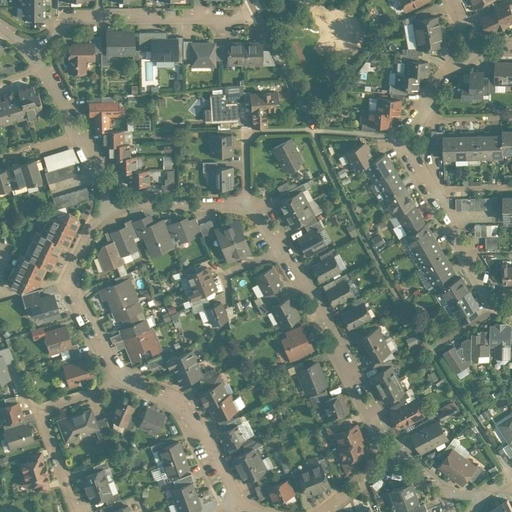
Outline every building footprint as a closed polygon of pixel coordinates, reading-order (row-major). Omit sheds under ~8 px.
[(400,0),(402,4),(405,10),(426,0),(400,0)] [(511,1),(511,0),(504,0),(494,5),(497,10),(497,12),(510,6),(511,6),(511,5),(511,1)] [(45,6),(22,6),(22,18),(45,18),(45,6)] [(510,6),(497,12),(497,10),(481,18),(484,25),(494,31),(498,29),(498,30),(508,25),(508,24),(511,21),(511,9),(511,6),(510,6)] [(415,13),(401,19),(404,24),(413,22),(413,20),(416,20),(415,13)] [(416,20),(413,20),(413,22),(415,34),(439,30),(437,16),(416,20)] [(439,30),(415,34),(418,47),(418,48),(421,47),(441,44),(439,30)] [(167,31),(145,31),(145,50),(154,50),(154,58),(174,58),(175,58),(175,36),(167,36),(167,31)] [(133,32),(107,32),(107,49),(107,54),(119,54),(119,53),(133,52),(133,32)] [(407,36),(409,48),(418,47),(415,34),(407,36)] [(101,36),(89,36),(89,44),(93,44),(93,51),(101,51),(101,49),(101,36)] [(183,36),(175,36),(175,58),(174,58),(174,64),(183,64),(183,40),(183,36)] [(192,43),(192,40),(183,40),(183,58),(191,58),(191,43),(192,43)] [(192,43),(191,43),(191,58),(191,63),(201,63),(201,64),(214,64),(214,59),(214,44),(214,43),(192,43)] [(245,63),(245,43),(228,43),(228,44),(228,59),(228,63),(245,63)] [(261,43),(245,43),(245,63),(260,63),(261,63),(261,49),(261,43)] [(89,44),(76,44),(76,48),(69,48),(69,72),(84,72),(84,59),(93,59),(93,51),(93,44),(89,44)] [(107,49),(101,49),(101,51),(101,69),(109,69),(109,54),(107,54),(107,49)] [(268,49),(261,49),(261,63),(260,63),(260,65),(274,64),(268,49)] [(418,54),(406,53),(400,53),(399,62),(406,62),(406,59),(418,60),(418,55),(418,54)] [(418,60),(406,59),(406,62),(405,73),(418,74),(427,75),(428,61),(418,60)] [(399,62),(397,62),(396,73),(405,73),(406,62),(399,62)] [(511,62),(495,62),(495,76),(495,83),(496,83),(505,83),(511,83),(511,62)] [(13,65),(0,69),(0,75),(15,71),(13,65)] [(483,72),(471,72),(471,84),(464,84),(463,84),(463,99),(471,99),(471,96),(483,96),(483,94),(483,76),(483,72)] [(405,73),(396,73),(395,84),(395,87),(407,88),(417,88),(418,74),(405,73)] [(407,88),(395,87),(395,84),(389,83),(389,92),(391,93),(392,92),(405,93),(405,94),(407,94),(407,88)] [(496,83),(495,91),(505,92),(505,83),(496,83)] [(33,85),(18,90),(19,94),(20,97),(25,117),(43,111),(40,102),(41,102),(38,92),(35,93),(33,85)] [(242,85),(224,86),(225,103),(243,101),(242,85)] [(213,104),(225,103),(224,86),(212,87),(213,104)] [(14,91),(3,94),(4,99),(5,102),(11,119),(16,117),(17,119),(25,117),(20,97),(19,94),(15,96),(14,91)] [(277,92),(250,93),(252,126),(266,125),(266,110),(278,109),(277,92)] [(405,93),(392,92),(391,93),(391,99),(400,99),(400,100),(405,100),(405,94),(405,93)] [(1,100),(0,97),(0,122),(2,122),(3,124),(11,121),(11,119),(5,102),(4,99),(1,100)] [(369,110),(377,111),(378,98),(370,97),(369,110)] [(391,99),(378,98),(377,111),(391,112),(391,113),(399,113),(400,100),(400,99),(391,99)] [(101,103),(89,104),(90,114),(96,114),(96,131),(103,131),(107,131),(107,130),(107,128),(106,128),(106,113),(117,112),(117,114),(125,114),(124,112),(124,107),(117,107),(117,102),(101,103)] [(362,123),(367,123),(369,110),(359,110),(358,123),(362,123)] [(391,112),(377,111),(369,110),(367,123),(367,124),(376,125),(390,126),(391,113),(391,112)] [(376,125),(367,124),(367,123),(362,123),(361,130),(375,131),(376,125)] [(511,128),(511,129),(511,130),(502,130),(502,134),(503,134),(503,152),(504,152),(511,151),(511,128)] [(122,130),(107,130),(107,131),(103,131),(103,144),(109,144),(123,144),(123,143),(122,130)] [(132,130),(122,130),(123,143),(129,143),(133,143),(132,130)] [(487,134),(479,135),(480,157),(492,157),(491,133),(487,134)] [(502,134),(494,134),(494,133),(491,133),(492,157),(504,156),(504,152),(503,152),(503,134),(502,134)] [(217,134),(212,134),(210,134),(210,155),(231,154),(232,153),(231,134),(230,134),(217,134)] [(452,135),(443,136),(443,143),(444,155),(444,158),(456,158),(455,135),(455,134),(452,135)] [(464,135),(455,135),(456,158),(468,157),(467,134),(464,134),(464,135)] [(479,135),(471,135),(471,134),(467,134),(468,157),(480,157),(479,135)] [(290,139),(274,147),(285,169),(301,161),(290,139)] [(364,142),(344,154),(354,171),(373,160),(374,160),(364,142)] [(123,144),(109,144),(109,158),(115,158),(115,157),(129,157),(129,143),(123,143),(123,144)] [(374,160),(373,160),(377,166),(388,159),(385,153),(374,160)] [(173,156),(163,156),(163,166),(173,166),(173,156)] [(129,157),(115,157),(115,158),(115,171),(128,171),(135,170),(135,157),(129,157)] [(468,166),(468,157),(456,158),(456,167),(468,166)] [(468,157),(468,166),(480,166),(480,157),(468,157)] [(34,159),(20,163),(26,183),(26,184),(33,181),(34,183),(36,182),(35,181),(40,179),(34,159)] [(388,159),(377,166),(373,160),(364,166),(373,182),(376,181),(394,170),(392,166),(392,165),(390,161),(388,159)] [(216,161),(203,161),(203,171),(210,171),(210,167),(217,167),(216,161)] [(20,163),(5,168),(11,187),(26,183),(20,163)] [(73,163),(67,165),(71,176),(77,175),(73,163)] [(71,176),(67,165),(62,167),(65,178),(71,176)] [(62,167),(56,168),(59,180),(65,178),(62,167)] [(217,167),(210,167),(210,171),(210,188),(232,187),(232,178),(230,176),(230,167),(217,167)] [(0,169),(0,190),(11,187),(5,168),(0,169)] [(56,168),(50,170),(54,182),(59,180),(56,168)] [(50,170),(44,172),(48,183),(54,182),(50,170)] [(148,170),(135,170),(128,171),(128,184),(148,184),(148,170)] [(394,170),(376,181),(385,197),(393,193),(390,188),(401,181),(394,170)] [(173,190),(173,179),(167,179),(165,179),(165,184),(162,185),(162,190),(173,190)] [(287,181),(277,186),(281,194),(291,188),(287,181)] [(379,200),(383,198),(385,197),(376,181),(373,182),(370,184),(379,200)] [(401,181),(390,188),(393,193),(404,186),(401,181)] [(303,183),(286,191),(289,197),(300,191),(301,191),(306,188),(303,183)] [(393,193),(385,197),(383,198),(393,216),(396,215),(396,214),(414,204),(404,186),(393,193)] [(87,187),(81,189),(84,200),(90,199),(87,187)] [(311,199),(306,188),(301,191),(306,201),(311,199)] [(81,189),(75,191),(79,202),(84,200),(81,189)] [(75,191),(69,192),(73,204),(79,202),(75,191)] [(289,197),(278,202),(284,213),(306,201),(301,191),(300,191),(289,197)] [(69,192),(64,194),(67,206),(73,204),(69,192)] [(64,194),(58,196),(62,207),(67,206),(64,194)] [(58,196),(52,198),(56,209),(62,207),(58,196)] [(511,196),(503,197),(503,220),(511,219),(511,196)] [(306,201),(284,213),(291,226),(301,221),(313,215),(313,214),(306,201)] [(414,204),(396,214),(396,215),(402,225),(407,234),(425,223),(414,204)] [(43,233),(62,243),(67,245),(78,221),(77,216),(68,211),(52,217),(43,233)] [(313,215),(301,221),(305,227),(316,221),(313,215)] [(393,216),(388,219),(394,230),(402,225),(396,215),(393,216)] [(154,223),(150,225),(146,216),(138,220),(144,234),(152,254),(174,245),(170,235),(166,226),(164,219),(154,223)] [(172,223),(170,217),(164,219),(166,226),(172,223)] [(172,223),(166,226),(170,235),(179,231),(182,239),(192,235),(190,231),(199,228),(198,225),(196,218),(187,222),(185,218),(172,223)] [(132,222),(131,219),(125,221),(127,225),(132,237),(138,235),(132,222)] [(211,219),(198,225),(199,228),(203,236),(216,230),(215,229),(211,219)] [(316,221),(305,227),(308,232),(316,227),(318,231),(324,228),(319,219),(316,221)] [(144,234),(138,220),(132,222),(138,235),(138,236),(144,234)] [(250,251),(237,220),(215,229),(216,230),(228,260),(250,251)] [(407,234),(405,235),(414,251),(434,239),(425,223),(407,234)] [(127,225),(110,232),(114,240),(123,262),(132,258),(129,252),(137,249),(132,237),(127,225)] [(407,234),(402,225),(394,230),(399,239),(405,235),(407,234)] [(308,232),(297,238),(306,255),(326,245),(318,231),(316,227),(308,232)] [(318,231),(326,245),(333,241),(325,227),(324,228),(318,231)] [(27,257),(46,266),(50,268),(62,243),(43,233),(39,231),(27,257)] [(110,232),(105,234),(108,242),(114,240),(110,232)] [(434,239),(414,251),(424,267),(444,255),(434,239)] [(108,242),(103,245),(98,254),(104,270),(115,265),(122,263),(123,262),(114,240),(108,242)] [(334,248),(319,256),(322,261),(332,255),(333,256),(337,253),(334,248)] [(129,252),(132,258),(139,255),(137,249),(129,252)] [(337,253),(333,256),(340,269),(347,266),(340,252),(337,253)] [(46,266),(27,257),(22,254),(9,283),(20,289),(37,284),(46,266)] [(322,261),(312,266),(320,280),(340,269),(333,256),(332,255),(322,261)] [(444,255),(424,267),(431,279),(436,276),(438,281),(433,284),(434,284),(449,275),(454,273),(444,255)] [(196,270),(204,267),(202,262),(194,265),(196,270)] [(122,263),(115,265),(119,275),(126,272),(122,263)] [(194,265),(178,271),(181,277),(186,275),(186,274),(196,270),(194,265)] [(196,270),(186,274),(186,275),(181,277),(180,277),(182,281),(181,283),(182,287),(184,288),(185,288),(211,277),(206,266),(204,267),(196,270)] [(273,266),(254,276),(259,286),(264,294),(272,290),(282,284),(273,266)] [(511,266),(503,267),(503,283),(511,283),(511,266)] [(424,267),(416,272),(425,287),(427,286),(428,288),(433,285),(434,284),(433,284),(438,281),(436,276),(431,279),(424,267)] [(109,273),(111,279),(114,278),(118,276),(115,271),(109,273)] [(130,271),(123,274),(125,279),(129,278),(133,277),(130,271)] [(348,272),(333,280),(335,285),(346,280),(351,277),(348,272)] [(125,279),(123,274),(118,276),(114,278),(116,283),(125,279)] [(452,281),(449,275),(434,284),(433,285),(438,293),(443,291),(449,302),(469,290),(461,277),(452,281)] [(211,277),(185,288),(184,290),(185,293),(187,293),(189,298),(195,296),(195,297),(205,293),(212,290),(215,288),(211,277)] [(116,283),(99,290),(103,299),(107,297),(112,311),(138,300),(129,278),(125,279),(116,283)] [(333,280),(323,286),(325,291),(335,285),(333,280)] [(335,285),(325,291),(333,305),(353,294),(346,280),(335,285)] [(259,286),(255,288),(259,296),(264,294),(259,286)] [(38,290),(28,293),(30,302),(41,299),(38,290)] [(207,298),(214,296),(212,290),(205,293),(207,298)] [(272,290),(264,294),(259,296),(262,302),(275,295),(272,290)] [(469,290),(449,302),(461,323),(478,313),(475,308),(478,306),(469,290)] [(28,293),(21,295),(25,307),(31,306),(30,303),(30,302),(28,293)] [(205,293),(195,297),(195,296),(189,298),(191,305),(207,298),(205,293)] [(30,302),(30,303),(31,306),(34,317),(43,314),(44,318),(59,313),(54,295),(41,299),(30,302)] [(275,295),(262,302),(257,304),(262,315),(272,310),(270,307),(279,302),(275,295)] [(364,295),(353,301),(356,306),(363,303),(367,301),(364,295)] [(254,299),(257,304),(262,302),(259,296),(254,299)] [(279,302),(270,307),(272,310),(281,326),(299,316),(289,297),(279,302)] [(207,298),(191,305),(194,312),(206,307),(210,305),(207,298)] [(112,311),(116,319),(122,317),(126,327),(118,330),(119,333),(122,339),(123,339),(149,328),(145,317),(138,300),(112,311)] [(210,305),(206,307),(213,325),(226,319),(227,319),(225,313),(220,301),(210,305)] [(356,306),(341,314),(349,328),(370,317),(363,303),(356,306)] [(227,319),(226,319),(230,328),(235,326),(233,310),(225,313),(227,319)] [(177,311),(168,312),(163,313),(164,319),(175,318),(176,324),(179,324),(177,311)] [(152,315),(145,317),(149,328),(151,327),(156,325),(152,315)] [(504,323),(496,323),(496,326),(490,326),(490,330),(490,345),(496,345),(495,357),(497,357),(497,359),(500,362),(504,362),(507,359),(508,357),(509,357),(510,342),(510,330),(510,326),(504,326),(504,323)] [(301,324),(289,329),(291,335),(303,330),(301,324)] [(65,326),(44,332),(45,335),(50,352),(66,347),(71,345),(65,326)] [(42,327),(31,330),(34,339),(45,335),(44,332),(42,327)] [(149,328),(123,339),(126,344),(132,360),(141,356),(138,351),(149,347),(151,352),(160,349),(151,327),(149,328)] [(364,327),(352,333),(355,338),(367,332),(364,327)] [(367,332),(355,338),(358,344),(362,342),(366,349),(384,339),(377,327),(367,332)] [(291,335),(281,339),(290,360),(300,356),(299,354),(313,349),(310,340),(307,341),(306,339),(307,338),(303,330),(291,335)] [(490,330),(481,330),(481,334),(472,333),(471,337),(472,337),(471,358),(479,358),(479,354),(489,355),(490,355),(490,345),(490,330)] [(119,333),(110,336),(113,343),(116,342),(122,339),(119,333)] [(384,339),(391,351),(398,348),(391,335),(384,339)] [(462,346),(456,349),(454,345),(444,352),(457,372),(471,363),(471,358),(472,337),(471,337),(468,337),(463,341),(462,346)] [(122,339),(116,342),(118,347),(126,344),(123,339),(122,339)] [(384,339),(366,349),(369,355),(365,357),(368,363),(380,357),(391,351),(384,339)] [(71,345),(66,347),(69,356),(80,353),(77,343),(71,345)] [(191,350),(166,360),(169,367),(172,366),(174,371),(196,362),(191,350)] [(69,356),(61,359),(63,366),(64,366),(64,365),(82,360),(80,353),(69,356)] [(0,381),(9,378),(1,355),(0,355),(0,381)] [(160,356),(147,361),(150,368),(163,363),(160,356)] [(380,357),(368,363),(371,368),(379,364),(383,362),(380,357)] [(383,362),(379,364),(382,369),(390,365),(390,366),(393,364),(390,358),(383,362)] [(82,360),(64,365),(64,366),(70,385),(90,378),(90,377),(93,376),(90,366),(87,368),(84,359),(82,360)] [(302,361),(287,367),(290,373),(297,370),(304,367),(302,361)] [(196,362),(174,371),(179,383),(198,376),(201,374),(201,373),(196,362)] [(304,367),(297,370),(306,391),(314,388),(315,390),(325,385),(324,384),(325,383),(316,362),(304,367)] [(382,369),(371,375),(378,389),(397,378),(390,366),(390,365),(382,369)] [(214,368),(201,373),(201,374),(198,376),(201,382),(204,380),(216,374),(214,368)] [(430,381),(437,379),(434,370),(428,372),(430,381)] [(216,374),(204,380),(208,388),(220,382),(220,383),(223,381),(218,373),(216,374)] [(397,378),(378,389),(385,402),(396,396),(404,392),(404,391),(397,378)] [(208,388),(199,393),(206,407),(208,406),(208,405),(227,396),(227,395),(220,383),(220,382),(208,388)] [(326,390),(309,397),(313,407),(323,403),(322,401),(329,398),(326,390)] [(404,392),(396,396),(399,401),(406,398),(410,395),(406,390),(404,391),(404,392)] [(329,398),(322,401),(323,403),(329,419),(348,411),(341,393),(329,398)] [(227,396),(208,405),(208,406),(216,419),(230,412),(244,405),(239,395),(232,399),(229,394),(227,395),(227,396)] [(413,394),(410,395),(406,398),(409,403),(416,399),(413,394)] [(15,396),(4,398),(6,406),(17,402),(15,396)] [(134,404),(119,398),(112,416),(114,418),(113,420),(124,425),(125,425),(129,415),(134,404)] [(399,401),(389,406),(392,412),(409,403),(406,398),(399,401)] [(392,412),(391,412),(398,424),(408,419),(410,422),(411,422),(424,415),(416,399),(409,403),(392,412)] [(454,399),(441,406),(443,412),(455,405),(457,405),(454,399)] [(6,406),(0,407),(0,412),(3,423),(22,417),(18,402),(17,402),(6,406)] [(443,412),(438,414),(441,420),(458,411),(455,405),(443,412)] [(165,414),(146,406),(144,411),(140,420),(138,425),(157,433),(165,414)] [(441,406),(427,414),(429,419),(438,414),(443,412),(441,406)] [(91,408),(73,415),(73,414),(57,420),(65,441),(87,433),(87,432),(97,428),(98,428),(96,420),(91,408)] [(139,408),(135,417),(140,420),(144,411),(139,408)] [(489,409),(482,412),(485,418),(492,414),(489,409)] [(230,412),(216,419),(220,426),(223,424),(233,419),(230,412)] [(511,414),(501,422),(500,427),(501,429),(503,429),(507,436),(507,438),(509,440),(511,441),(511,440),(511,414)] [(135,417),(129,415),(125,425),(124,425),(122,432),(123,438),(132,434),(130,428),(135,417)] [(240,416),(234,419),(237,424),(242,421),(240,416)] [(3,423),(5,430),(24,424),(22,417),(3,423)] [(105,417),(96,420),(98,428),(97,428),(100,436),(111,432),(105,417)] [(133,434),(134,434),(138,425),(140,420),(135,417),(130,428),(132,434),(133,434)] [(233,419),(223,424),(226,430),(237,424),(234,419),(233,419)] [(398,424),(399,428),(404,426),(410,422),(408,419),(398,424)] [(113,420),(110,427),(122,432),(124,425),(113,420)] [(226,430),(219,433),(227,447),(240,441),(251,435),(253,434),(246,420),(242,421),(237,424),(226,430)] [(339,421),(325,427),(329,435),(335,433),(334,433),(343,429),(339,421)] [(410,422),(404,426),(407,431),(414,427),(411,422),(410,422)] [(437,422),(412,435),(421,452),(445,439),(437,422)] [(24,424),(5,430),(10,447),(34,440),(28,423),(24,424)] [(343,429),(334,433),(335,433),(340,446),(359,439),(361,438),(356,424),(343,429)] [(256,439),(242,446),(245,451),(254,447),(254,448),(259,445),(256,439)] [(359,439),(340,446),(337,447),(342,461),(343,461),(355,457),(362,454),(363,449),(359,439)] [(164,440),(150,445),(152,451),(159,449),(159,448),(166,446),(164,440)] [(166,446),(159,448),(159,449),(164,461),(183,454),(178,441),(166,446)] [(240,441),(227,447),(229,453),(242,446),(240,441)] [(451,442),(440,456),(444,459),(453,448),(453,449),(456,446),(451,442)] [(245,451),(232,458),(238,470),(238,471),(260,460),(254,448),(254,447),(245,451)] [(503,447),(499,449),(503,456),(507,453),(503,447)] [(444,459),(439,466),(451,475),(465,457),(453,449),(453,448),(444,459)] [(152,451),(157,464),(164,461),(159,449),(152,451)] [(42,450),(30,454),(32,460),(42,456),(42,457),(44,456),(42,450)] [(183,454),(164,461),(164,463),(158,466),(161,474),(165,473),(165,475),(168,474),(169,475),(175,472),(188,467),(183,454)] [(32,460),(21,463),(25,477),(22,483),(28,486),(36,484),(48,480),(49,480),(47,473),(48,472),(45,464),(45,465),(42,457),(42,456),(32,460)] [(260,460),(238,471),(243,481),(255,475),(265,469),(268,470),(267,469),(272,466),(267,456),(260,460)] [(329,470),(323,457),(317,459),(319,463),(320,463),(323,472),(329,470)] [(355,457),(343,461),(342,461),(342,462),(346,473),(357,463),(355,457)] [(465,457),(451,475),(463,484),(468,477),(476,466),(465,457)] [(280,460),(284,471),(289,469),(285,458),(280,460)] [(106,460),(93,465),(95,471),(103,469),(108,467),(106,460)] [(323,472),(320,463),(319,463),(308,467),(317,490),(329,485),(323,472)] [(476,466),(468,477),(473,481),(483,467),(478,463),(476,466)] [(298,472),(297,472),(301,481),(306,494),(317,490),(308,467),(298,472)] [(301,481),(297,472),(298,472),(296,468),(290,470),(296,483),(301,481)] [(95,471),(81,476),(86,489),(107,481),(103,469),(95,471)] [(265,469),(255,475),(259,484),(269,480),(272,479),(268,470),(265,469)] [(175,472),(169,475),(168,474),(165,475),(162,477),(164,483),(173,479),(177,478),(175,472)] [(177,478),(173,479),(175,487),(191,481),(190,480),(193,479),(191,473),(177,478)] [(381,477),(373,484),(377,489),(385,482),(381,477)] [(271,486),(267,487),(270,494),(273,501),(283,497),(292,493),(293,493),(287,479),(271,486)] [(48,480),(36,484),(38,491),(50,489),(48,480)] [(259,484),(254,486),(259,498),(270,494),(267,487),(271,486),(269,480),(259,484)] [(107,481),(86,489),(91,502),(104,497),(112,494),(112,493),(117,491),(116,487),(114,486),(110,487),(107,481)] [(175,487),(170,489),(175,502),(196,494),(191,481),(175,487)] [(412,481),(391,489),(394,499),(416,491),(412,481)] [(117,491),(112,493),(112,494),(104,497),(107,503),(120,498),(117,491)] [(416,491),(394,499),(398,509),(419,501),(416,491)] [(292,493),(283,497),(286,503),(294,499),(292,493)] [(196,494),(175,502),(178,511),(188,511),(189,511),(188,511),(193,511),(201,509),(196,494)] [(511,511),(511,506),(507,499),(499,505),(503,511),(511,511)] [(112,503),(99,508),(100,511),(109,511),(115,510),(112,503)] [(425,503),(413,507),(415,511),(417,511),(427,508),(425,503)]
